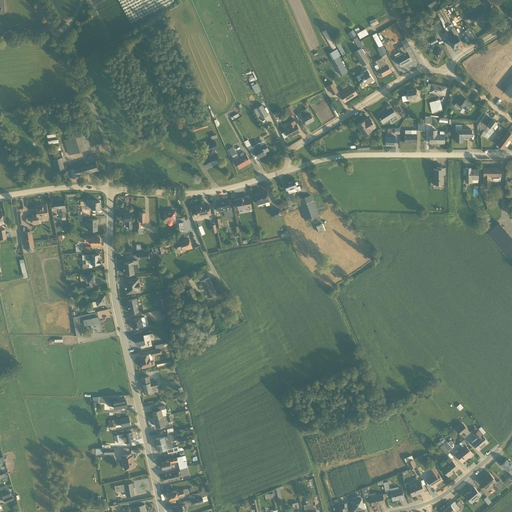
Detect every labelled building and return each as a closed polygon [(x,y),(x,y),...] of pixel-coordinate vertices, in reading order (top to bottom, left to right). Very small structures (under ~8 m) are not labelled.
[(119,0),(129,22),(174,2),(173,0),(119,0)] [(440,7),(435,0),(427,0),(425,2),(431,12),(440,7)] [(466,20),(468,23),(472,20),(475,24),(487,14),(482,7),(473,14),(472,12),(464,18),(465,19),(466,21),(466,20)] [(440,9),(435,11),(442,23),(447,21),(440,9)] [(440,29),(436,23),(432,26),(433,28),(432,28),(435,32),(440,29)] [(450,38),(452,37),(457,46),(462,43),(457,35),(458,34),(454,26),(453,27),(451,24),(444,29),(446,32),(450,38)] [(358,27),(354,29),(356,33),(357,33),(360,38),(368,33),(365,28),(360,31),(358,27)] [(469,28),(463,31),(465,34),(463,35),(467,42),(474,37),(469,28)] [(325,29),(322,31),(329,42),(332,40),(325,29)] [(422,32),(417,35),(423,45),(423,44),(426,48),(429,46),(427,42),(428,42),(422,32)] [(457,46),(452,37),(450,38),(446,32),(442,34),(446,41),(448,40),(453,48),(457,46)] [(387,53),(376,33),(372,35),(379,47),(376,48),(381,56),(387,53)] [(359,49),(353,52),(362,66),(369,61),(361,48),(363,47),(356,37),(353,39),(359,49)] [(406,39),(401,42),(403,45),(405,48),(409,46),(406,39)] [(345,53),(339,43),(336,45),(342,55),(345,53)] [(400,66),(405,63),(411,60),(403,45),(397,48),(399,52),(394,54),(400,66)] [(340,56),(336,49),(328,53),(340,76),(347,72),(339,56),(340,56)] [(382,57),(375,61),(375,62),(377,64),(374,66),(379,74),(381,73),(381,74),(382,76),(391,71),(385,60),(384,61),(382,57)] [(356,76),(358,80),(357,80),(360,84),(359,84),(362,88),(366,85),(365,83),(367,82),(368,83),(369,82),(371,84),(375,82),(367,69),(363,72),(364,73),(359,76),(359,75),(356,76)] [(250,72),(245,75),(248,80),(253,77),(250,72)] [(251,86),(255,93),(261,90),(255,81),(250,83),(251,85),(251,86)] [(333,83),(327,86),(332,95),(338,91),(333,83)] [(431,84),(428,95),(435,96),(436,94),(444,96),(446,87),(431,84)] [(339,94),(344,102),(357,94),(351,86),(339,94)] [(401,95),(403,101),(408,100),(408,101),(412,100),(411,98),(416,97),(416,94),(417,94),(416,89),(406,90),(407,94),(401,95)] [(315,102),(327,98),(326,92),(313,96),(315,102)] [(456,102),(453,106),(462,113),(465,109),(467,110),(472,104),(465,99),(460,105),(456,102)] [(439,100),(429,102),(431,113),(442,110),(439,100)] [(408,110),(403,101),(399,102),(404,112),(408,110)] [(402,111),(397,103),(393,106),(398,113),(402,111)] [(306,123),(313,119),(312,117),(313,116),(310,112),(309,112),(307,108),(303,110),(303,109),(299,111),(300,112),(297,113),(292,104),(291,104),(290,105),(299,123),(304,120),(306,123)] [(268,115),(262,105),(256,108),(262,118),(268,115)] [(290,105),(284,108),(289,116),(294,114),(290,105)] [(398,119),(390,105),(386,107),(387,110),(378,116),(383,123),(389,119),(391,123),(398,119)] [(483,130),(492,118),(485,114),(476,126),(483,130)] [(367,132),(375,127),(369,117),(356,125),(360,131),(359,131),(363,136),(368,133),(367,132)] [(497,122),(492,118),(483,130),(480,134),(485,138),(485,137),(488,138),(494,130),(492,129),(497,122)] [(191,124),(193,131),(207,126),(205,120),(191,124)] [(288,136),(288,137),(294,134),(294,135),(300,132),(294,120),(287,124),(288,126),(284,129),(285,131),(282,133),(285,138),(288,136)] [(501,123),(498,120),(497,122),(492,129),(494,130),(495,131),(496,129),(499,126),(501,123)] [(462,125),(455,125),(455,141),(462,141),(462,137),(471,137),(471,129),(462,129),(462,125)] [(400,127),(388,127),(388,135),(394,135),(394,133),(400,133),(400,127)] [(410,130),(404,130),(404,142),(416,142),(416,134),(411,134),(410,130)] [(429,130),(429,143),(444,143),(444,131),(439,131),(439,134),(437,134),(437,130),(429,130)] [(511,133),(508,130),(497,145),(501,149),(504,145),(506,147),(510,142),(511,142),(511,140),(511,133)] [(68,139),(64,141),(68,154),(90,148),(86,134),(75,137),(74,133),(67,135),(68,139)] [(395,137),(385,136),(385,145),(395,145),(395,137)] [(252,148),(258,158),(265,153),(265,152),(269,149),(263,140),(252,146),(248,139),(244,141),(249,150),(252,148)] [(203,159),(206,167),(220,161),(214,150),(218,148),(215,140),(203,146),(209,156),(203,159)] [(236,152),(233,146),(228,149),(231,155),(236,152)] [(52,160),(55,171),(59,170),(59,173),(64,172),(63,169),(64,169),(61,157),(62,157),(61,152),(52,154),(53,159),(52,160)] [(241,156),(234,160),(239,168),(250,162),(246,153),(244,154),(243,152),(239,154),(241,156)] [(69,170),(72,177),(97,170),(92,154),(87,156),(89,162),(84,164),(83,160),(72,164),(73,169),(69,170)] [(436,169),(433,169),(433,184),(443,184),(443,174),(445,175),(445,167),(436,167),(436,169)] [(470,168),(466,168),(466,182),(477,182),(477,169),(470,169),(470,168)] [(500,168),(483,168),(484,186),(490,186),(490,181),(500,181),(500,168)] [(294,180),(284,183),(287,191),(287,190),(289,194),(297,191),(301,190),(299,186),(296,187),(296,185),(298,184),(297,181),(295,182),(294,180)] [(255,195),(257,204),(269,201),(266,190),(262,191),(262,193),(255,195)] [(244,198),(236,199),(238,210),(246,209),(246,210),(252,209),(249,195),(244,196),(244,198)] [(310,195),(298,199),(300,205),(299,205),(305,220),(319,215),(313,200),(310,195)] [(228,199),(216,201),(218,211),(226,210),(226,215),(234,213),(233,208),(230,208),(228,199)] [(54,200),(54,209),(61,208),(61,212),(60,212),(61,218),(62,218),(62,220),(66,219),(65,216),(67,216),(66,207),(65,207),(64,201),(58,201),(58,200),(54,200)] [(100,201),(84,201),(84,206),(82,206),(82,212),(80,212),(80,216),(86,216),(90,216),(90,208),(100,208),(100,201)] [(48,218),(46,204),(36,206),(37,214),(31,214),(33,224),(39,223),(39,219),(48,218)] [(209,204),(195,206),(197,216),(210,214),(209,204)] [(278,208),(271,210),(274,218),(280,216),(278,208)] [(163,211),(164,220),(175,219),(175,211),(163,211)] [(139,217),(137,217),(138,233),(144,233),(144,228),(141,228),(141,221),(145,221),(145,212),(138,212),(139,217)] [(127,227),(130,227),(130,213),(123,213),(124,217),(122,217),(123,221),(127,221),(127,227)] [(88,222),(88,230),(97,230),(97,223),(98,223),(98,219),(86,219),(86,222),(88,222)] [(511,234),(500,221),(489,231),(511,257),(511,234)] [(178,228),(178,234),(183,233),(183,229),(184,229),(184,222),(177,222),(177,224),(175,224),(176,228),(178,228)] [(322,223),(316,226),(318,232),(324,230),(322,223)] [(34,246),(32,230),(24,231),(26,247),(34,246)] [(90,241),(90,245),(99,244),(99,237),(95,237),(95,236),(85,236),(85,241),(90,241)] [(187,249),(191,248),(188,238),(180,241),(179,239),(164,244),(165,248),(174,245),(175,248),(176,248),(177,250),(182,248),(182,250),(187,248),(187,249)] [(99,259),(99,254),(84,255),(84,260),(86,260),(86,264),(82,264),(82,268),(89,267),(89,264),(99,263),(99,259)] [(137,260),(132,260),(132,261),(124,262),(124,266),(123,266),(123,270),(124,270),(125,274),(134,273),(133,264),(137,264),(137,260)] [(197,296),(188,280),(196,276),(194,271),(186,275),(186,276),(180,279),(188,293),(183,296),(187,302),(197,296)] [(84,284),(84,288),(92,287),(91,282),(94,282),(93,279),(95,279),(94,275),(93,275),(93,274),(80,277),(81,281),(83,281),(84,283),(84,284)] [(215,294),(216,293),(208,278),(200,282),(202,284),(199,285),(202,293),(205,291),(208,297),(212,295),(214,297),(216,296),(215,294)] [(138,279),(124,280),(126,293),(140,291),(138,279)] [(104,295),(95,297),(96,301),(92,302),(93,307),(97,306),(97,305),(105,304),(104,295)] [(136,298),(127,300),(128,305),(128,308),(129,308),(130,313),(143,310),(141,298),(137,298),(136,298)] [(165,298),(158,299),(160,307),(166,306),(165,298)] [(89,313),(72,317),(76,333),(81,332),(80,326),(91,324),(91,328),(92,327),(93,331),(100,329),(98,322),(99,322),(97,312),(95,312),(94,310),(88,311),(89,313)] [(141,317),(131,319),(133,329),(135,330),(138,329),(139,328),(143,327),(141,317)] [(153,333),(135,337),(136,344),(140,343),(140,345),(151,343),(150,340),(154,339),(153,333)] [(162,340),(155,342),(156,346),(159,345),(160,348),(163,347),(162,340)] [(140,362),(142,368),(153,365),(154,364),(154,361),(152,360),(151,353),(140,356),(141,362),(140,362)] [(149,376),(141,377),(144,394),(155,391),(154,387),(158,386),(157,382),(150,383),(149,376)] [(117,398),(103,397),(103,398),(100,398),(100,402),(117,403),(118,408),(126,406),(125,398),(117,400),(117,398)] [(154,418),(171,414),(170,411),(166,412),(164,405),(151,408),(154,418)] [(171,414),(154,418),(156,427),(169,424),(168,422),(172,421),(171,414)] [(128,416),(108,420),(109,427),(121,424),(121,426),(130,424),(128,416)] [(461,434),(467,429),(462,422),(455,427),(461,434)] [(155,438),(157,444),(166,442),(171,441),(170,435),(178,433),(177,430),(167,432),(168,436),(155,438)] [(488,442),(478,430),(473,434),(476,437),(471,441),(478,450),(488,442)] [(131,432),(115,435),(116,439),(119,439),(120,440),(123,439),(124,443),(133,441),(131,432)] [(439,440),(442,444),(448,451),(452,448),(443,437),(439,440)] [(166,442),(157,444),(158,451),(166,449),(167,453),(179,451),(178,446),(177,439),(171,441),(173,447),(167,449),(166,442)] [(448,451),(442,444),(439,446),(445,453),(448,451)] [(454,452),(455,453),(462,462),(469,457),(473,454),(465,445),(458,450),(456,450),(455,451),(454,452)] [(131,453),(122,455),(125,470),(132,468),(131,467),(136,466),(135,461),(134,461),(133,457),(132,457),(131,453)] [(178,461),(180,469),(187,467),(185,455),(164,460),(165,461),(161,462),(162,469),(171,467),(170,463),(178,461)] [(416,466),(411,455),(404,458),(410,469),(416,466)] [(511,463),(510,461),(509,462),(506,459),(501,464),(507,471),(507,470),(511,474),(504,481),(507,485),(511,480),(511,463)] [(451,460),(441,468),(448,476),(458,468),(451,460)] [(442,480),(434,466),(428,470),(432,475),(426,479),(432,487),(442,480)] [(187,467),(180,469),(180,471),(163,475),(165,482),(179,478),(179,475),(181,475),(181,476),(189,474),(187,467)] [(484,487),(487,491),(492,487),(495,490),(501,486),(497,481),(496,482),(489,473),(485,476),(486,477),(479,483),(483,487),(484,487)] [(420,480),(408,485),(412,496),(417,494),(417,493),(420,492),(420,493),(424,492),(420,480)] [(390,491),(392,500),(400,498),(400,499),(404,499),(402,488),(398,488),(398,487),(389,489),(388,481),(383,482),(386,498),(389,497),(387,491),(390,491)] [(114,485),(115,492),(125,490),(126,496),(133,495),(132,487),(134,486),(133,482),(114,485)] [(381,504),(385,503),(384,498),(386,498),(385,493),(376,495),(375,492),(368,493),(367,486),(361,489),(362,493),(364,498),(369,497),(371,505),(381,503),(381,504)] [(468,492),(464,495),(471,503),(481,495),(473,486),(470,489),(471,490),(468,492)] [(171,492),(168,493),(169,500),(178,498),(183,497),(182,495),(189,494),(187,488),(183,489),(183,490),(179,491),(178,489),(171,491),(171,492)] [(264,494),(265,499),(273,497),(273,495),(276,494),(275,489),(273,489),(274,491),(272,492),(272,493),(268,494),(268,493),(264,494)] [(195,498),(193,499),(189,500),(190,505),(194,504),(195,505),(204,503),(203,502),(208,501),(206,495),(195,498)] [(356,498),(352,499),(354,510),(358,510),(357,507),(360,507),(361,508),(363,507),(361,497),(360,497),(359,495),(355,496),(356,498)] [(312,502),(303,505),(305,511),(316,511),(316,509),(314,509),(313,504),(317,503),(316,496),(311,497),(312,502)] [(256,511),(259,511),(256,498),(250,500),(252,509),(254,509),(254,511),(256,511)] [(454,501),(442,511),(441,511),(456,511),(459,507),(454,501)] [(346,503),(338,503),(339,511),(345,511),(346,511),(347,511),(346,503)]
